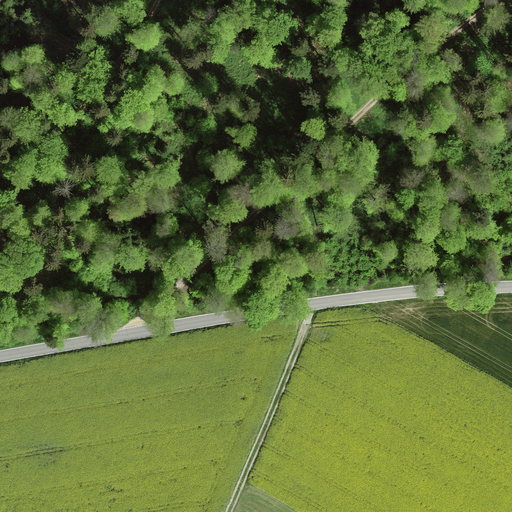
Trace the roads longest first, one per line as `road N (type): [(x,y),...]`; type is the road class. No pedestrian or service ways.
road 1 (tertiary): [(0,357),(314,304),(511,287)]
road 2 (track): [(502,0),(395,73),(129,333)]
road 3 (track): [(156,0),(127,51),(0,171)]
road 4 (track): [(231,511),(314,304)]
